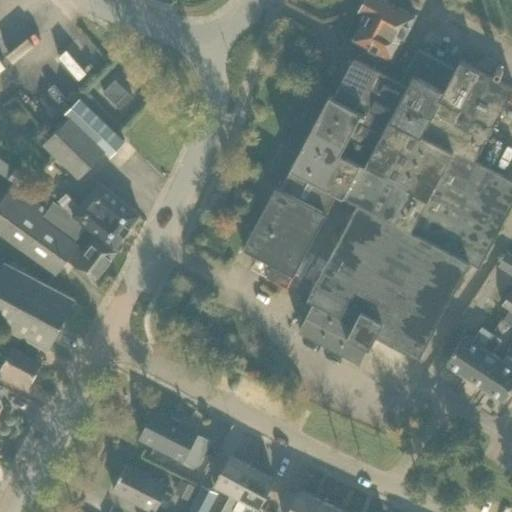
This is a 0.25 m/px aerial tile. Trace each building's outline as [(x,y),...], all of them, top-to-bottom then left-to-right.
[(355,57),(385,74),(415,16),(384,0),(361,0),(360,3),(361,8),(360,10),(367,14),(353,40),(362,44),(355,57)] [(66,45),(82,73),(96,65),(91,56),(95,53),(84,35),(66,45)] [(401,82),(385,74),(355,57),(354,57),(333,96),(330,94),(291,167),(292,167),(280,189),(276,186),(243,247),(273,263),(267,274),(287,285),(293,273),(338,191),(358,202),(307,298),(313,301),(307,314),(299,329),(360,361),(368,346),(369,347),(376,334),(419,358),(470,262),(479,267),(511,204),(511,180),(474,161),(487,138),(486,138),(511,89),(511,86),(460,59),(455,69),(418,49),(413,58),(401,82)] [(120,108),(132,96),(115,79),(103,92),(120,108)] [(65,114),(69,118),(70,118),(104,151),(108,156),(124,140),(81,98),(65,114)] [(104,151),(70,118),(69,118),(43,145),(78,178),(104,151)] [(8,179),(19,187),(27,176),(16,167),(8,179)] [(72,213),(98,234),(114,247),(139,214),(98,182),(79,206),(66,192),(58,200),(71,213),(72,213)] [(72,213),(71,213),(54,201),(48,210),(13,185),(0,202),(0,233),(56,273),(67,259),(68,259),(67,259),(75,266),(74,267),(93,282),(117,251),(98,235),(98,234),(72,213)] [(511,274),(511,253),(507,251),(498,266),(511,274)] [(48,350),(74,300),(4,262),(0,269),(0,324),(22,336),(16,347),(12,345),(0,369),(30,384),(42,361),(35,357),(40,346),(48,350)] [(511,291),(502,304),(511,311),(511,291)] [(464,377),(492,334),(481,326),(472,341),(464,335),(445,364),(464,377)] [(483,389),(502,360),(492,354),(501,340),(492,334),(464,377),(483,389)] [(511,356),(506,353),(502,360),(483,389),(502,401),(511,385),(511,366),(511,365),(511,356)] [(197,467),(210,441),(196,434),(197,432),(155,410),(140,438),(183,460),(197,467)] [(236,496),(252,467),(229,455),(214,484),(231,493),(221,511),(231,511),(239,498),(236,496)] [(166,507),(173,494),(165,489),(167,485),(127,464),(113,491),(154,511),(158,503),(166,507)] [(236,496),(239,498),(253,505),(249,511),(260,511),(262,508),(259,507),(274,479),(252,467),(236,496)] [(188,499),(195,486),(181,479),(174,492),(188,499)] [(207,511),(218,492),(202,483),(187,511),(207,511)] [(316,511),(322,501),(299,490),(288,511),(316,511)] [(343,511),(344,511),(322,501),(316,511),(343,511)]
